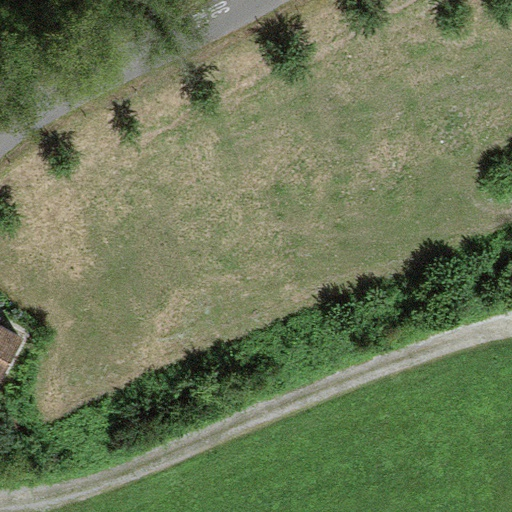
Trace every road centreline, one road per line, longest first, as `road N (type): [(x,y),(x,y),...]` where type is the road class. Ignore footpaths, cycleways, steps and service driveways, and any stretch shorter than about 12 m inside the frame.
road 1 (track): [(0,493),(132,460),(487,319),(511,319)]
road 2 (unclassified): [(0,133),(255,0)]
